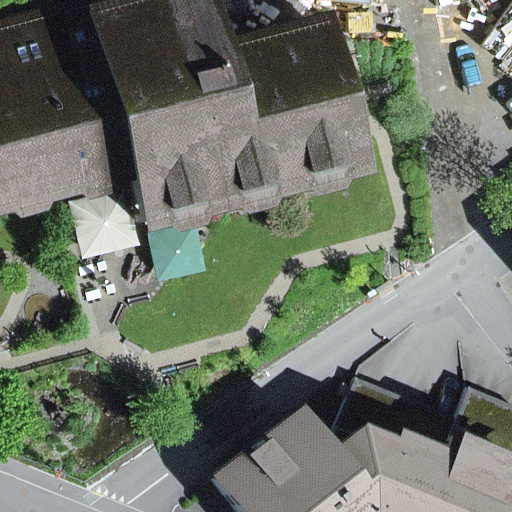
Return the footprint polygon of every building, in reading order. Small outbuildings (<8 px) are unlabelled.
[(330,171),(347,167),(320,63),(334,41),(311,27),(309,21),(206,49),(193,0),(125,0),(113,3),(82,11),(80,6),(0,26),(0,196),(2,193),(25,187),(36,194),(65,186),(72,175),(94,169),(105,176),(119,172),(146,165),(149,178),(162,186),(194,178),(201,205),(220,200),(226,189),(249,183),(260,190),(290,182),(296,171),(319,165),(330,171)] [(191,208),(201,205),(194,178),(162,186),(149,178),(146,165),(119,172),(133,223),(140,221),(154,230),(183,222),(191,208)] [(302,193),(324,187),(330,171),(319,165),(296,171),(290,182),(302,193)] [(77,197),(100,191),(105,176),(94,169),(72,175),(65,186),(77,197)] [(232,211),(255,205),(260,190),(249,183),(226,189),(220,200),(232,211)] [(0,207),(8,215),(31,209),(36,194),(25,187),(2,193),(0,196),(0,207)] [(435,460),(444,437),(451,420),(352,379),(332,428),(352,435),(385,449),(388,440),(435,460)] [(511,408),(464,389),(451,420),(444,437),(510,464),(511,464),(511,408)] [(385,449),(352,435),(323,457),(312,443),(293,417),(210,481),(234,511),(501,511),(494,503),(510,464),(444,437),(435,460),(388,440),(385,449)] [(312,443),(323,457),(352,435),(332,428),(312,443)] [(494,503),(501,511),(511,511),(511,464),(510,464),(494,503)]
